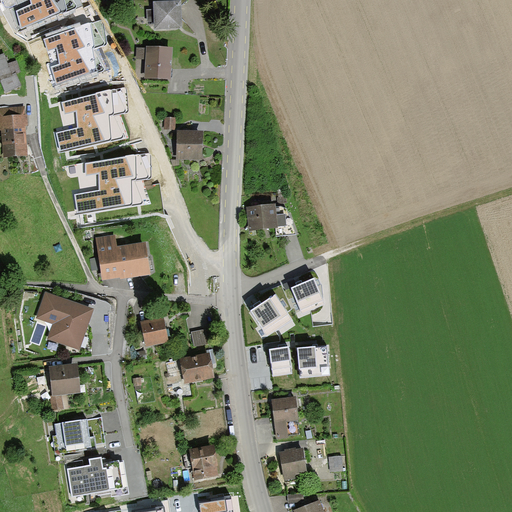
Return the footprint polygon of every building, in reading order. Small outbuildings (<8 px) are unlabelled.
[(30,0),(32,4),(16,11),(22,29),(61,11),(62,13),(74,9),(76,8),(77,6),(76,5),(72,0),(30,0)] [(154,1),(153,10),(154,21),(154,29),(182,28),(181,1),(154,1)] [(106,5),(109,16),(113,15),(114,18),(119,17),(115,3),(106,5)] [(88,23),(44,40),(48,51),(57,48),(60,64),(51,67),(57,85),(91,73),(92,75),(100,73),(103,71),(104,70),(104,68),(93,49),(103,46),(106,46),(106,44),(104,25),(103,23),(102,21),(101,21),(92,23),(90,24),(88,23)] [(146,45),(146,48),(145,59),(145,78),(170,79),(173,47),(146,45)] [(136,59),(145,59),(146,48),(137,48),(136,59)] [(0,75),(5,93),(21,86),(16,73),(21,72),(17,60),(8,63),(4,53),(0,54),(0,75)] [(96,94),(62,103),(65,114),(77,111),(77,129),(65,131),(57,133),(61,150),(105,141),(105,143),(119,140),(123,139),(124,137),(123,135),(115,116),(125,113),(127,113),(128,112),(128,110),(127,91),(127,89),(126,88),(123,87),(116,89),(114,89),(111,90),(109,90),(96,93),(96,94)] [(25,106),(0,108),(0,130),(1,130),(4,158),(28,156),(25,126),(28,125),(27,114),(25,115),(25,106)] [(175,130),(176,118),(165,117),(164,129),(175,130)] [(176,159),(203,160),(204,131),(177,130),(176,159)] [(126,157),(86,163),(86,175),(99,174),(99,190),(75,194),(77,213),(125,204),(125,207),(139,203),(141,203),(142,202),(142,200),(135,181),(148,180),(149,179),(151,179),(151,177),(151,156),(151,155),(150,154),(148,153),(139,155),(134,155),(126,156),(126,157)] [(246,207),(249,231),(278,228),(278,226),(287,226),(285,214),(276,214),(276,204),(246,207)] [(120,279),(150,275),(145,243),(118,247),(116,234),(96,237),(98,257),(100,269),(101,280),(120,278),(120,279)] [(100,269),(98,257),(90,258),(91,271),(100,269)] [(291,288),(302,313),(325,304),(314,278),(303,282),(297,285),(291,288)] [(95,309),(45,291),(38,310),(39,311),(36,318),(52,324),(47,339),(80,351),(95,309)] [(250,311),(267,336),(291,320),(276,295),(270,299),(270,298),(261,303),(255,307),(250,311)] [(140,322),(146,346),(169,342),(168,336),(166,329),(164,316),(140,322)] [(206,329),(191,332),(194,347),(209,344),(206,329)] [(330,375),(327,346),(318,347),(316,347),(316,346),(313,346),(297,347),(300,378),(330,375)] [(269,349),(273,376),(292,374),(289,347),(286,347),(279,348),(269,349)] [(210,352),(212,363),(216,363),(213,349),(206,350),(207,353),(210,352)] [(184,384),(215,377),(212,363),(210,352),(207,353),(179,358),(184,384)] [(78,363),(49,366),(52,396),(50,396),(53,411),(69,408),(67,395),(81,393),(78,363)] [(141,386),(142,385),(141,377),(133,378),(134,386),(135,386),(135,390),(141,389),(141,386)] [(296,396),(272,400),(276,439),(289,437),(287,422),(298,420),(296,396)] [(62,423),(55,424),(56,435),(52,435),(55,455),(97,449),(97,445),(107,443),(103,416),(62,422),(62,423)] [(189,449),(195,480),(218,476),(216,466),(218,466),(216,453),(214,453),(213,444),(189,449)] [(284,451),(279,452),(284,480),(295,478),(295,475),(307,472),(303,448),(295,449),(295,448),(284,450),(284,451)] [(129,494),(123,460),(119,461),(119,460),(103,463),(102,456),(88,459),(89,465),(67,468),(72,497),(88,494),(89,501),(97,500),(96,496),(111,494),(111,497),(129,494)] [(342,456),(329,457),(330,472),(343,471),(342,456)] [(304,502),(304,494),(288,495),(288,502),(304,502)] [(233,511),(231,499),(199,504),(200,511),(233,511)] [(324,511),(320,500),(293,510),(294,511),(324,511)]
